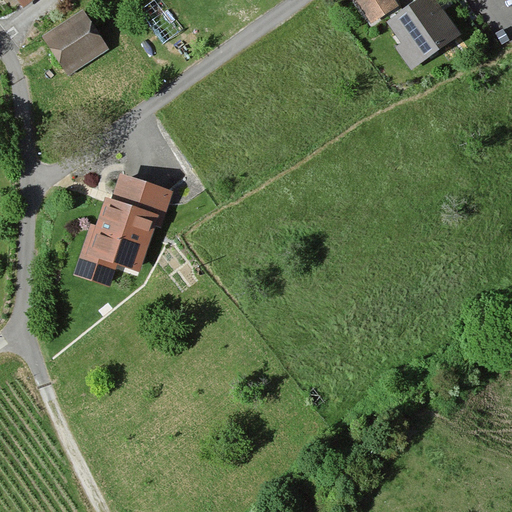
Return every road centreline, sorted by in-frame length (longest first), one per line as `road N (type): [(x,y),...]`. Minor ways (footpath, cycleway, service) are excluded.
road 1 (residential): [(28,185),(299,0)]
road 2 (track): [(20,333),(102,511)]
road 3 (residential): [(0,41),(20,80),(28,185)]
road 4 (residential): [(28,185),(20,333)]
